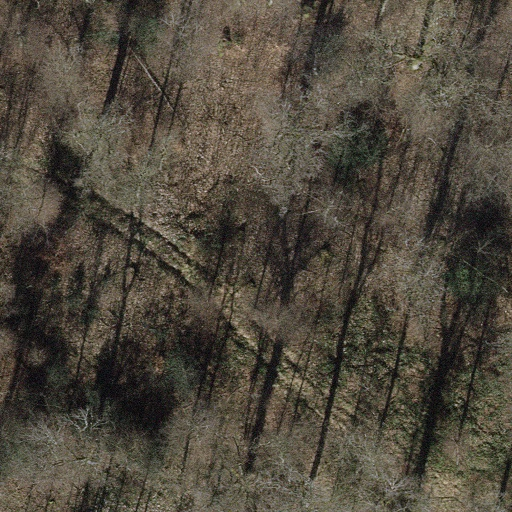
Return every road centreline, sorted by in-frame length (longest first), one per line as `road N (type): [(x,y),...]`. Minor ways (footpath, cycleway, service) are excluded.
road 1 (track): [(511,473),(365,430),(272,363),(166,260),(131,314),(65,371),(0,408)]
road 2 (track): [(344,0),(166,260)]
